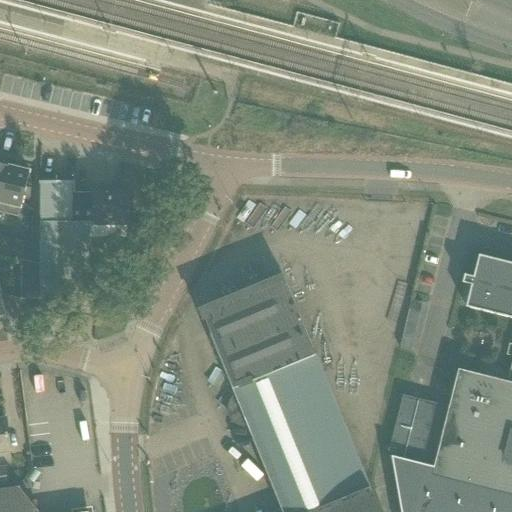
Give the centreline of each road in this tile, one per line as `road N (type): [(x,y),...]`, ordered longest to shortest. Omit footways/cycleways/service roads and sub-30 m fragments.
road 1 (unclassified): [(511,183),(225,162)]
road 2 (unclassified): [(131,383),(225,162)]
road 3 (residential): [(225,162),(0,113)]
road 4 (residential): [(131,383),(46,352),(0,356)]
road 5 (unclassified): [(130,511),(131,383)]
